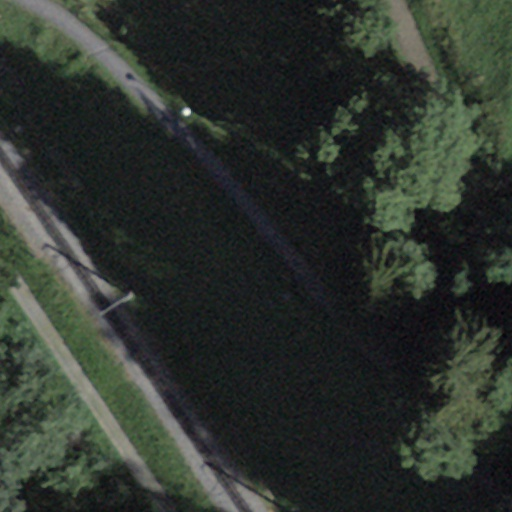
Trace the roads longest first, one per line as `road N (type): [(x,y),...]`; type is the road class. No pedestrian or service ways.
road 1 (residential): [(30,0),(140,89),(209,159),(462,449),(505,511)]
road 2 (track): [(155,511),(0,273)]
